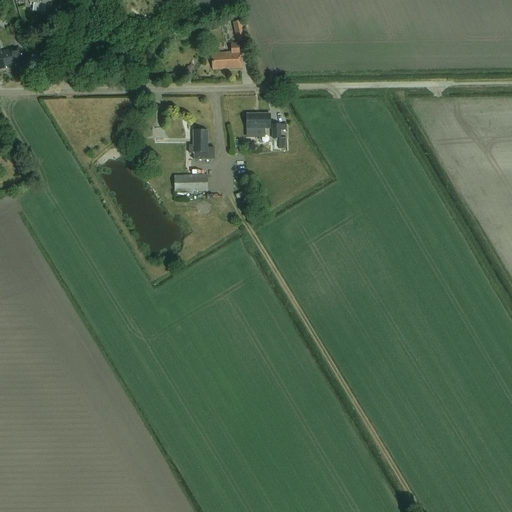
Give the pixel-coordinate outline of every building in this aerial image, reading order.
[(239,21),(232,23),(236,43),(244,41),(239,21)] [(20,34),(16,25),(9,28),(13,37),(20,34)] [(215,58),(212,58),(212,71),(241,70),(240,53),(239,53),(239,45),(231,45),(231,53),(214,54),(215,58)] [(0,70),(6,69),(6,68),(15,66),(15,67),(24,64),(21,49),(11,52),(11,51),(1,53),(0,50),(0,49),(0,48),(0,70)] [(270,115),(246,115),(247,130),(247,138),(260,138),(260,136),(264,136),(264,130),(270,129),(270,115)] [(272,125),(272,139),(279,139),(281,139),(281,131),(286,131),(286,125),(272,125)] [(189,146),(189,155),(193,155),(193,161),(214,161),(214,149),(207,149),(207,132),(193,132),(193,134),(193,141),(193,146),(189,146)] [(162,140),(163,160),(168,160),(168,172),(187,171),(186,147),(168,148),(167,140),(162,140)] [(174,193),(208,192),(208,176),(174,177),(174,193)]
